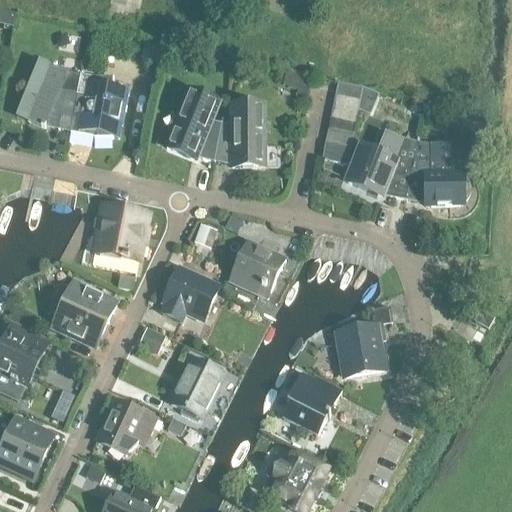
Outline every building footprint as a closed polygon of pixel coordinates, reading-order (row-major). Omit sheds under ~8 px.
[(15,14),(0,11),(0,23),(4,24),(3,30),(11,32),(15,14)] [(45,130),(45,128),(70,133),(82,74),(69,72),(72,67),(54,59),(51,68),(28,123),(45,130)] [(306,101),(310,77),(286,72),(282,88),(296,91),(294,102),(306,105),(306,101)] [(128,96),(113,93),(113,81),(113,76),(91,76),(82,74),(70,133),(94,138),(94,140),(112,140),(112,139),(119,140),(128,96)] [(361,90),(339,86),(337,97),(358,101),(361,90)] [(203,159),(203,161),(215,163),(221,128),(211,126),(219,107),(189,95),(167,150),(196,162),(198,157),(203,159)] [(337,97),(334,109),(356,113),(358,101),(337,97)] [(356,113),(334,109),(332,121),(354,125),(356,113)] [(239,131),(221,128),(215,163),(233,166),(233,164),(239,164),(239,170),(271,170),(271,110),(239,111),(239,131)] [(332,121),(329,132),(351,137),(354,125),(332,121)] [(349,148),(351,137),(329,132),(327,143),(349,148)] [(381,198),(383,197),(406,202),(417,146),(404,144),(386,136),(385,137),(386,138),(379,155),(360,148),(356,158),(345,183),(381,198)] [(345,166),(349,148),(327,143),(323,162),(345,166)] [(451,149),(430,149),(417,146),(406,202),(429,207),(430,208),(460,208),(466,206),(470,201),(471,194),(470,188),(466,183),(460,181),(449,181),(449,150),(451,150),(451,149)] [(136,276),(138,265),(147,218),(104,210),(95,257),(121,262),(119,273),(136,276)] [(217,234),(201,228),(194,245),(210,251),(217,234)] [(286,263),(248,246),(234,278),(230,286),(268,304),(271,295),(286,263)] [(204,283),(179,272),(175,281),(163,308),(166,309),(163,317),(181,325),(184,318),(202,327),(209,314),(220,290),(204,283)] [(132,294),(135,281),(120,278),(117,291),(132,294)] [(112,316),(116,307),(92,295),(91,295),(93,291),(76,283),(63,309),(53,330),(75,340),(92,349),(95,350),(112,316)] [(10,325),(33,336),(40,321),(16,309),(9,325),(10,325)] [(481,314),(475,324),(488,332),(494,322),(481,314)] [(0,350),(0,377),(27,390),(44,355),(49,344),(33,336),(10,325),(0,350)] [(381,338),(384,338),(383,328),(356,332),(336,336),(343,379),(366,379),(386,375),(381,338)] [(147,333),(140,348),(155,355),(162,340),(147,333)] [(225,377),(193,362),(171,407),(202,422),(225,377)] [(314,383),(302,377),(287,405),(290,406),(282,421),(317,439),(325,424),(326,425),(328,420),(329,420),(330,418),(328,417),(332,410),(333,410),(342,394),(316,381),(314,383)] [(57,417),(54,424),(66,430),(70,423),(79,405),(80,403),(67,397),(57,417)] [(159,422),(145,417),(116,404),(100,441),(115,447),(125,458),(135,448),(145,453),(159,422)] [(173,422),(168,433),(179,439),(185,428),(173,422)] [(21,471),(36,478),(53,442),(25,429),(14,424),(3,447),(0,453),(0,466),(7,470),(21,471)] [(281,485),(274,499),(291,507),(290,511),(292,511),(308,511),(314,501),(316,502),(323,488),(320,487),(327,473),(295,457),(288,471),(282,468),(275,482),(281,485)] [(93,472),(88,481),(100,486),(104,477),(93,472)] [(149,511),(117,496),(109,511),(149,511)]
